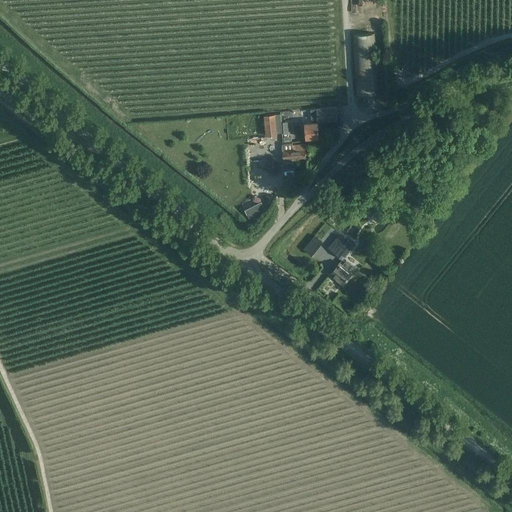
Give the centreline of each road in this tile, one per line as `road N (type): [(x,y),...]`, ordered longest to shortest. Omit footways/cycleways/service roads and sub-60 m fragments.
road 1 (tertiary): [(511,478),(243,265)]
road 2 (tertiary): [(243,265),(0,60)]
road 3 (unclassified): [(439,97),(353,125),(294,207)]
road 4 (unclassified): [(294,207),(363,147),(439,97)]
